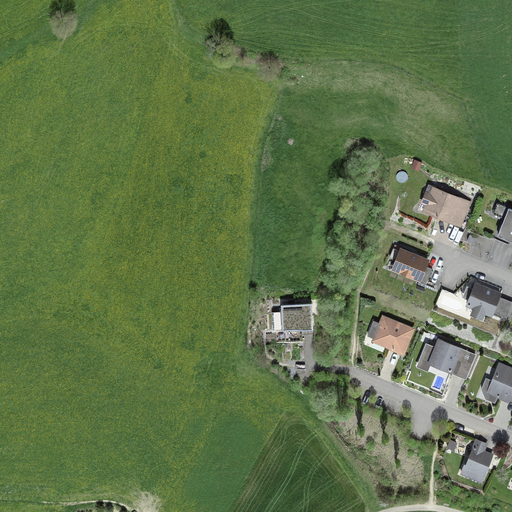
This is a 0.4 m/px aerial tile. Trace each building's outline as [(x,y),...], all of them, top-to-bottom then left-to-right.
[(414,158),(411,167),(419,170),(422,161),(414,158)] [(423,208),(422,210),(461,226),(471,201),(432,185),(431,187),(428,186),(427,190),(425,189),(420,202),(422,202),(420,207),(423,208)] [(503,217),(495,238),(509,244),(511,240),(511,206),(508,205),(507,208),(496,203),(492,212),(503,217)] [(467,240),(474,243),(477,237),(470,234),(467,240)] [(425,286),(433,267),(427,265),(430,257),(395,243),(394,246),(393,246),(389,257),(394,259),(390,268),(419,280),(418,282),(425,286)] [(475,280),(465,304),(472,307),(469,312),(483,318),(485,312),(492,315),(493,312),(506,317),(511,302),(511,300),(500,296),(502,291),(475,280)] [(272,328),(282,327),(282,329),(313,327),(312,299),(280,301),(281,310),(271,311),(272,328)] [(371,340),(404,353),(415,327),(382,313),(379,321),(373,319),(367,335),(372,337),(371,340)] [(462,347),(463,346),(438,336),(434,345),(426,341),(416,365),(428,370),(431,363),(450,370),(450,371),(466,378),(476,353),(462,347)] [(510,398),(511,398),(511,366),(499,361),(491,378),(486,376),(481,387),(485,397),(495,401),(497,395),(508,400),(510,398)] [(464,461),(459,473),(482,482),(494,452),(485,449),(488,442),(475,437),(466,462),(464,461)] [(450,438),(446,447),(454,450),(458,442),(450,438)]
